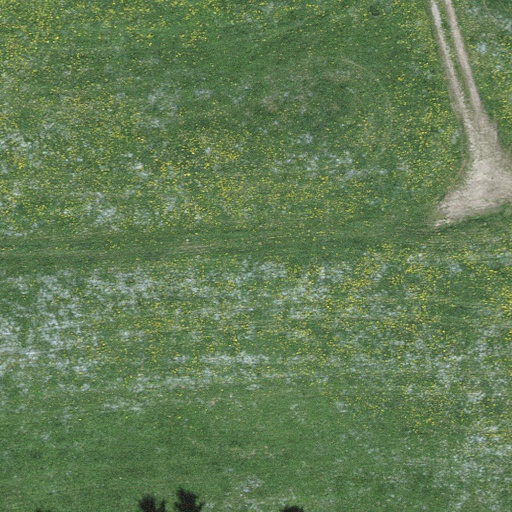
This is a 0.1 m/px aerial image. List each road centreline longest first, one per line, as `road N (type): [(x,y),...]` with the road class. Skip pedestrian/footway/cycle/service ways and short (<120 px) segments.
road 1 (track): [(489,161),(477,189),(427,218),(355,230),(0,245)]
road 2 (track): [(489,161),(454,0)]
